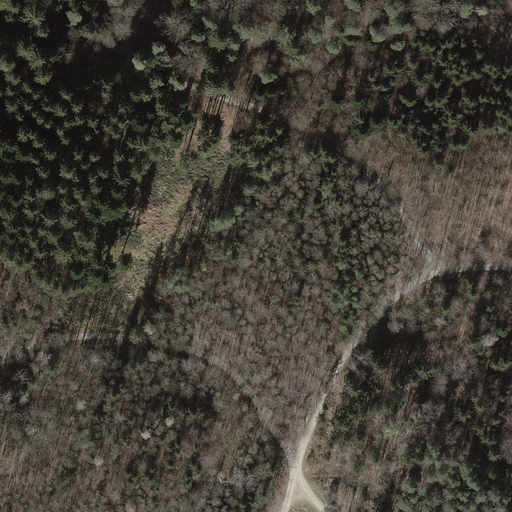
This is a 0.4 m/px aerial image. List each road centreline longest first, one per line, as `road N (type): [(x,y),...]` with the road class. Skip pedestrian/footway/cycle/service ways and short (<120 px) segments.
road 1 (track): [(325,511),(248,389),(211,358),(156,343),(76,342),(0,362)]
road 2 (track): [(110,65),(262,121),(381,194),(432,275)]
road 3 (track): [(432,275),(371,323),(298,462),(286,511)]
